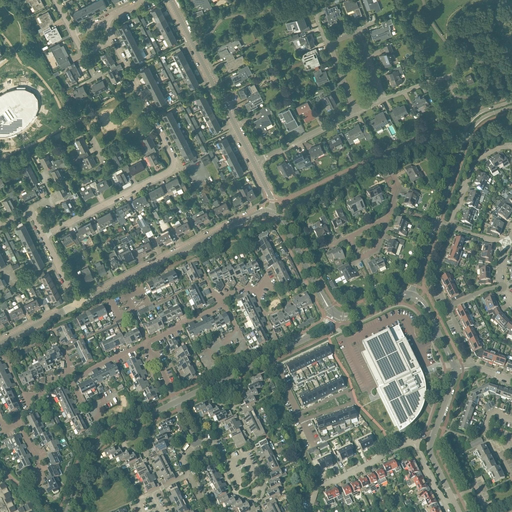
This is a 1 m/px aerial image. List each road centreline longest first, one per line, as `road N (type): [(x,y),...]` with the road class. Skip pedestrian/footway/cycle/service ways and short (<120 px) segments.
road 1 (secondary): [(76,304),(259,212),(272,213)]
road 2 (tertiary): [(253,163),(170,0)]
road 3 (residential): [(67,511),(92,450),(176,401)]
road 4 (residential): [(42,237),(171,166)]
road 5 (residential): [(308,511),(316,488),(419,437)]
